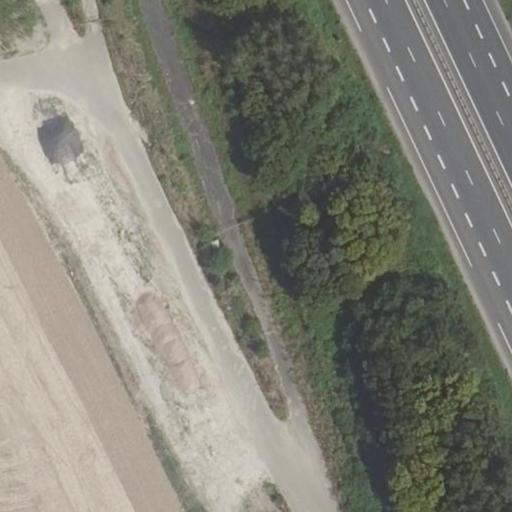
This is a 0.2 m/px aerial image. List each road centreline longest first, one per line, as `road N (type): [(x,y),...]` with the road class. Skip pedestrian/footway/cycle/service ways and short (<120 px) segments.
road 1 (track): [(298,483),(243,411),(182,266),(87,98),(0,80)]
road 2 (motorway): [(384,0),(511,272)]
road 3 (motorway): [(511,122),(454,0)]
